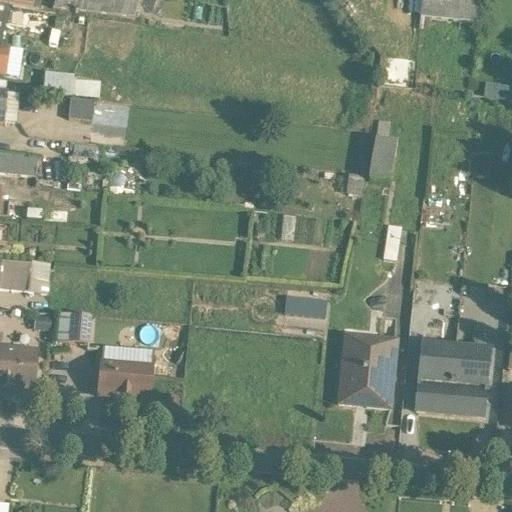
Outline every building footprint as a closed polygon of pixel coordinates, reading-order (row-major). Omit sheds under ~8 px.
[(0,0),(0,6),(31,12),(34,0),(0,0)] [(54,0),(51,11),(133,22),(139,0),(54,0)] [(420,0),(417,32),(418,33),(427,34),(427,33),(428,24),(478,29),(479,28),(484,0),(420,0)] [(0,79),(5,80),(9,51),(1,50),(0,52),(0,79)] [(43,77),(41,98),(70,101),(70,100),(97,103),(99,87),(71,84),(71,80),(43,77)] [(69,103),(67,123),(90,125),(92,106),(69,103)] [(390,127),(376,125),(367,184),(388,188),(395,148),(386,146),(390,127)] [(0,156),(0,177),(33,181),(35,166),(40,167),(40,161),(0,156)] [(359,201),(362,181),(347,179),(344,198),(359,201)] [(388,229),(385,261),(397,262),(400,230),(388,229)] [(30,267),(0,263),(0,293),(46,298),(48,284),(49,269),(30,267)] [(327,321),(327,302),(285,301),(284,320),(327,321)] [(88,347),(90,322),(58,319),(55,345),(88,347)] [(33,320),(32,333),(47,334),(48,321),(33,320)] [(342,338),(336,408),(390,413),(396,343),(342,338)] [(447,420),(455,346),(421,343),(412,416),(433,419),(447,420)] [(482,423),(490,350),(469,347),(455,346),(447,420),(482,423)] [(0,393),(33,396),(37,353),(0,349),(0,393)] [(152,356),(102,352),(98,400),(134,403),(134,405),(147,406),(152,356)]
